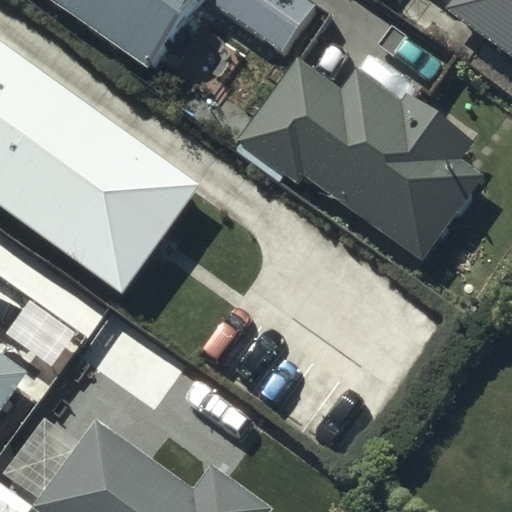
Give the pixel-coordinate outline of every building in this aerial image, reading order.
[(22,0),(150,90),(213,0),(22,0)] [(286,0),(230,0),(217,20),(285,68),(317,22),(286,0)] [(511,0),(393,0),(511,86),(511,0)] [(0,60),(0,223),(124,312),(201,203),(0,60)] [(298,75),(239,159),(299,201),(305,192),(424,275),(484,189),(465,175),(475,160),(466,153),(478,135),(433,103),(421,120),(410,112),(406,118),(358,85),(343,107),(298,75)] [(112,335),(72,389),(91,403),(83,413),(168,476),(222,403),(136,340),(130,348),(112,335)] [(0,432),(30,391),(0,370),(0,432)] [(238,511),(202,486),(183,511),(159,511),(157,510),(155,511),(238,511)]
